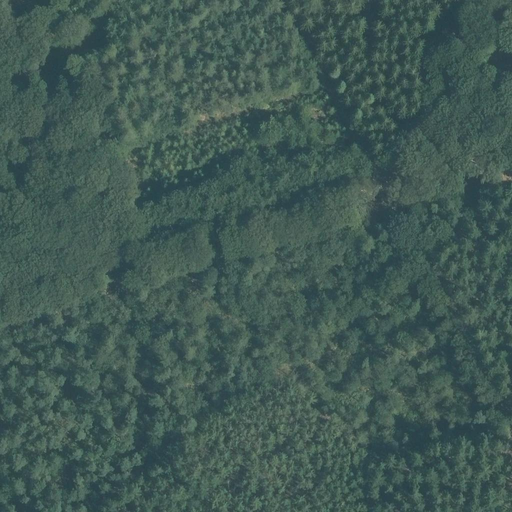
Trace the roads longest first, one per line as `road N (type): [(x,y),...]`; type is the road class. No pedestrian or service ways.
road 1 (track): [(0,304),(511,155)]
road 2 (track): [(385,187),(511,421)]
